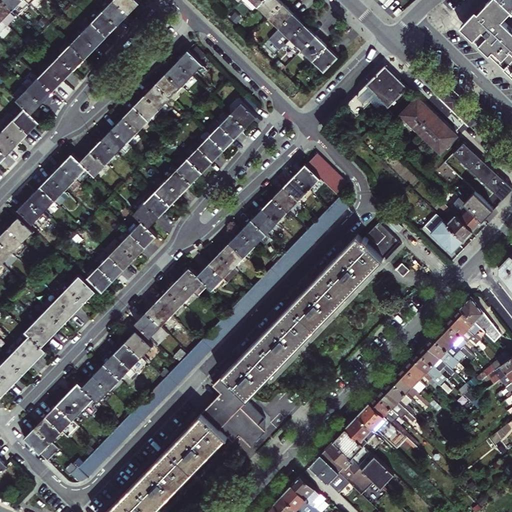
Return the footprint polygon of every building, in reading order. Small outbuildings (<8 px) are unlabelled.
[(0,0),(0,19),(0,20),(11,8),(2,0),(0,0)] [(2,0),(11,8),(16,13),(27,3),(24,0),(2,0)] [(127,13),(113,0),(111,0),(101,10),(116,25),(122,18),(127,13)] [(137,3),(137,2),(135,0),(113,0),(127,13),(133,7),(137,3)] [(257,6),(262,0),(242,0),(242,1),(252,11),(257,6)] [(268,17),(281,3),(278,0),(262,0),(257,6),(268,17)] [(511,8),(502,0),(487,0),(486,2),(483,0),(476,8),(474,10),(461,24),(496,58),(511,72),(511,26),(502,18),(511,8)] [(511,8),(511,0),(502,0),(511,8)] [(287,8),(281,3),(268,17),(279,28),(293,14),(287,8)] [(394,13),(397,16),(403,11),(399,7),(394,13)] [(116,25),(101,10),(90,21),(105,35),(110,30),(116,25)] [(298,19),(293,14),(279,28),(265,42),(277,53),(282,47),(304,24),(298,19)] [(99,42),(105,35),(90,21),(79,32),(94,47),(99,42)] [(309,30),(304,24),(282,47),(288,52),(293,58),(301,49),(315,35),(309,30)] [(94,47),(79,32),(68,43),(84,57),(89,52),(94,47)] [(320,40),(315,35),(301,49),(312,60),(326,45),(320,40)] [(78,63),(84,57),(68,43),(58,54),(73,68),(78,63)] [(332,51),(326,45),(312,60),(324,71),(338,57),(332,51)] [(202,65),(188,51),(183,56),(177,62),(192,76),(202,65)] [(47,65),(62,79),(67,74),(73,68),(58,54),(47,65)] [(324,71),(329,75),(342,61),(338,57),(324,71)] [(167,72),(181,86),(192,76),(177,62),(172,68),(167,72)] [(47,65),(36,76),(51,90),(56,84),(62,79),(47,65)] [(368,101),(370,102),(395,77),(389,71),(383,65),(343,106),(354,116),(368,101)] [(162,77),(156,84),(170,98),(181,86),(167,72),(162,77)] [(51,90),(36,76),(25,87),(40,101),(46,95),(51,90)] [(400,81),(395,77),(370,102),(380,112),(404,86),(400,81)] [(145,95),(159,109),(170,98),(156,84),(151,88),(145,95)] [(23,106),(29,112),(35,106),(40,101),(25,87),(14,98),(23,106)] [(141,99),(134,106),(149,120),(159,109),(145,95),(141,99)] [(414,95),(396,115),(402,121),(405,119),(440,151),(449,142),(456,134),(447,126),(425,105),(414,95)] [(245,97),(230,113),(245,127),(251,120),(254,118),(254,106),(245,97)] [(23,106),(11,118),(27,133),(33,126),(38,121),(29,112),(23,106)] [(149,120),(134,106),(130,110),(123,117),(137,131),(149,120)] [(220,123),(234,137),(239,132),(245,127),(230,113),(220,123)] [(118,123),(112,128),(127,142),(137,131),(123,117),(118,123)] [(27,133),(11,118),(1,128),(17,143),(22,138),(27,133)] [(229,143),(234,137),(220,123),(208,135),(223,149),(229,143)] [(336,138),(324,126),(319,130),(332,143),(336,138)] [(17,143),(1,128),(0,129),(0,149),(6,154),(11,148),(17,143)] [(101,139),(116,153),(127,142),(112,128),(107,133),(101,139)] [(223,149),(208,135),(198,146),(212,160),(217,154),(223,149)] [(350,152),(336,138),(332,143),(346,156),(350,152)] [(105,164),(116,153),(101,139),(97,143),(91,150),(105,164)] [(476,151),(464,141),(455,151),(503,198),(511,188),(511,185),(506,180),(489,164),(476,151)] [(198,146),(187,157),(201,171),(206,166),(212,160),(198,146)] [(105,164),(91,150),(86,155),(79,161),(87,169),(94,175),(105,164)] [(61,165),(76,179),(87,169),(79,161),(72,154),(67,159),(61,165)] [(312,170),(321,161),(316,156),(307,166),(312,170)] [(176,168),(190,182),(195,177),(201,171),(187,157),(176,168)] [(317,175),(326,166),(321,161),(312,170),(317,175)] [(312,170),(307,166),(305,163),(299,169),(294,174),(310,190),(321,179),(317,175),(312,170)] [(56,170),(50,176),(65,190),(76,179),(61,165),(56,170)] [(331,171),(326,166),(317,175),(321,179),(322,180),(331,171)] [(185,188),(190,182),(176,168),(165,179),(180,193),(185,188)] [(337,177),(331,171),(322,180),(326,184),(328,186),(337,177)] [(283,185),(299,201),(310,190),(294,174),(290,179),(283,185)] [(39,187),(54,202),(65,190),(50,176),(46,181),(39,187)] [(333,191),(342,182),(337,177),(328,186),(333,191)] [(180,193),(165,179),(154,190),(169,204),(174,199),(180,193)] [(348,187),(342,182),(333,191),(338,196),(348,187)] [(288,212),(299,201),(283,185),(278,191),(272,197),(288,212)] [(43,213),(54,202),(39,187),(34,192),(28,198),(43,213)] [(494,207),(475,189),(465,200),(484,218),(489,213),(494,207)] [(164,210),(169,204),(154,190),(144,201),(158,215),(164,210)] [(452,209),(457,213),(474,229),(479,223),(484,218),(465,200),(458,194),(448,205),(452,209)] [(338,196),(334,201),(345,212),(350,207),(338,196)] [(288,212),(272,197),(267,202),(262,208),(278,223),(288,212)] [(17,209),(32,223),(43,213),(28,198),(22,204),(17,209)] [(448,205),(441,199),(438,202),(449,212),(452,209),(448,205)] [(158,215),(144,201),(133,213),(140,220),(148,226),(154,220),(158,215)] [(334,201),(329,206),(340,217),(345,212),(334,201)] [(340,217),(329,206),(328,207),(324,212),(335,223),(340,217)] [(267,234),(278,223),(262,208),(257,212),(251,219),(267,234)] [(324,212),(319,217),(330,228),(335,223),(324,212)] [(474,229),(457,213),(448,222),(465,238),(469,233),(474,229)] [(13,221),(7,227),(22,241),(33,230),(18,216),(13,221)] [(318,218),(314,222),(325,233),(330,228),(319,217),(318,218)] [(459,244),(465,238),(448,222),(444,218),(432,230),(453,250),(459,244)] [(239,231),(256,246),(267,234),(251,219),(246,224),(239,231)] [(148,226),(140,220),(129,230),(146,246),(151,241),(157,235),(148,226)] [(314,222),(309,227),(320,238),(325,233),(314,222)] [(250,402),(253,398),(278,372),(320,329),(353,294),(401,244),(380,225),(364,241),(359,235),(346,248),(313,281),(277,318),(244,352),(221,375),(230,383),(244,397),(250,402)] [(0,234),(0,240),(11,251),(22,241),(7,227),(2,232),(0,234)] [(320,238),(309,227),(307,229),(304,232),(315,243),(320,238)] [(140,252),(146,246),(129,230),(118,242),(134,257),(140,252)] [(235,236),(229,242),(245,257),(256,246),(239,231),(235,236)] [(304,232),(299,238),(310,248),(315,243),(304,232)] [(296,241),(294,243),(305,254),(310,248),(299,238),(296,241)] [(0,261),(0,262),(11,251),(0,240),(0,261)] [(134,257),(118,242),(107,253),(123,269),(129,263),(134,257)] [(218,252),(235,268),(245,257),(229,242),(224,247),(218,252)] [(294,243),(289,248),(300,259),(305,254),(294,243)] [(285,252),(284,254),(295,264),(300,259),(289,248),(285,252)] [(224,279),(235,268),(218,252),(214,257),(208,263),(224,279)] [(107,253),(96,264),(112,280),(118,275),(123,269),(107,253)] [(511,253),(508,257),(502,263),(502,270),(511,282),(511,253)] [(284,254),(279,258),(290,269),(295,264),(284,254)] [(279,258),(274,263),(285,274),(290,269),(279,258)] [(396,268),(403,276),(410,269),(403,261),(396,268)] [(197,274),(203,281),(209,286),(213,290),(224,279),(208,263),(203,268),(197,274)] [(274,263),(270,268),(281,279),(285,274),(274,263)] [(112,280),(96,264),(85,275),(102,291),(107,286),(112,280)] [(179,277),(193,291),(199,296),(209,286),(203,281),(197,274),(189,267),(184,271),(179,277)] [(281,279),(270,268),(265,273),(276,284),(281,279)] [(263,275),(260,279),(271,289),(276,284),(265,273),(263,275)] [(95,290),(80,275),(69,286),(84,301),(89,296),(95,290)] [(182,303),(193,291),(179,277),(173,282),(167,289),(182,303)] [(260,279),(255,284),(266,294),(271,289),(260,279)] [(266,294),(255,284),(253,286),(250,288),(261,299),(266,294)] [(84,301),(69,286),(58,297),(74,312),(78,307),(84,301)] [(250,288),(245,294),(256,304),(261,299),(250,288)] [(156,300),(171,314),(182,303),(167,289),(162,294),(156,300)] [(242,296),(240,299),(251,309),(256,304),(245,294),(242,296)] [(466,299),(458,307),(473,321),(493,339),(501,332),(470,295),(466,299)] [(68,318),(74,312),(58,297),(47,308),(62,323),(68,318)] [(251,309),(240,299),(235,304),(246,314),(251,309)] [(160,325),(171,314),(156,300),(151,305),(145,311),(160,325)] [(232,308),(231,309),(242,319),(246,314),(235,304),(232,308)] [(455,311),(451,314),(473,334),(479,339),(485,345),(486,346),(489,343),(469,324),(473,321),(458,307),(455,311)] [(62,323),(47,308),(37,318),(52,333),(58,328),(62,323)] [(231,309),(226,314),(237,324),(242,319),(231,309)] [(160,325),(145,311),(140,316),(134,323),(156,343),(167,331),(160,325)] [(237,324),(226,314),(221,318),(221,319),(232,330),(237,324)] [(447,318),(445,321),(459,335),(462,337),(466,341),(473,334),(451,314),(447,318)] [(52,333),(37,318),(26,330),(30,334),(41,345),(47,339),(52,333)] [(232,330),(221,319),(216,324),(227,335),(232,330)] [(459,335),(445,321),(440,326),(438,329),(467,356),(471,352),(463,344),(462,345),(458,342),(455,339),(459,335)] [(216,324),(211,329),(222,340),(227,335),(216,324)] [(210,330),(206,335),(217,345),(222,340),(211,329),(210,330)] [(467,356),(438,329),(435,332),(431,336),(445,350),(450,345),(458,353),(456,354),(466,364),(470,359),(467,356)] [(151,345),(136,330),(131,334),(125,340),(141,356),(151,345)] [(30,334),(19,345),(35,361),(41,355),(46,350),(41,345),(30,334)] [(206,335),(201,339),(212,350),(217,345),(206,335)] [(445,350),(431,336),(428,339),(424,343),(453,370),(457,366),(451,361),(450,362),(448,360),(452,355),(445,350)] [(212,350),(201,339),(199,342),(196,344),(207,355),(212,350)] [(485,345),(479,339),(476,342),(482,348),(485,345)] [(130,367),(141,356),(125,340),(121,345),(114,352),(130,367)] [(453,370),(424,343),(421,347),(418,350),(438,370),(443,365),(451,374),(454,371),(453,370)] [(196,344),(191,350),(202,360),(207,355),(196,344)] [(35,361),(19,345),(8,357),(24,373),(30,367),(35,361)] [(188,353),(186,355),(197,365),(202,360),(191,350),(188,353)] [(438,370),(418,350),(414,353),(411,358),(439,384),(439,385),(446,377),(438,370)] [(497,356),(503,361),(511,355),(505,350),(497,356)] [(130,367),(114,352),(109,357),(103,363),(119,378),(130,367)] [(503,361),(495,368),(494,368),(497,372),(491,377),(494,382),(511,367),(511,354),(511,355),(503,361)] [(186,355),(182,359),(193,370),(197,365),(186,355)] [(8,357),(0,364),(0,370),(13,383),(19,378),(24,373),(8,357)] [(439,384),(411,358),(408,360),(403,365),(418,378),(422,374),(429,381),(428,382),(435,388),(439,384)] [(182,359),(177,364),(188,375),(193,370),(182,359)] [(119,378),(103,363),(99,368),(93,374),(109,389),(119,378)] [(174,367),(173,369),(183,380),(188,375),(177,364),(174,367)] [(413,383),(418,378),(403,365),(400,368),(396,373),(418,392),(420,389),(413,383)] [(511,367),(494,382),(481,392),(484,396),(510,376),(511,378),(511,367)] [(173,369),(168,373),(179,384),(183,380),(173,369)] [(0,370),(0,392),(2,394),(8,389),(13,383),(0,370)] [(179,384),(168,373),(164,378),(175,389),(179,384)] [(394,376),(389,380),(404,393),(407,390),(412,396),(414,394),(426,405),(428,402),(426,400),(418,392),(396,373),(394,376)] [(98,400),(109,389),(93,374),(88,379),(82,385),(94,396),(98,400)] [(230,383),(221,375),(216,381),(222,388),(219,391),(221,392),(235,406),(222,419),(239,436),(251,447),(259,439),(266,432),(243,409),(250,402),(244,397),(230,383)] [(175,389),(164,378),(159,383),(170,394),(175,389)] [(399,403),(403,408),(407,404),(405,402),(400,397),(404,393),(389,380),(386,384),(382,387),(399,403)] [(222,388),(216,381),(212,384),(219,391),(222,388)] [(94,396),(82,385),(79,382),(74,387),(68,393),(83,407),(94,396)] [(159,383),(154,388),(165,399),(170,394),(159,383)] [(380,390),(376,395),(397,415),(401,418),(405,414),(413,422),(415,419),(403,408),(399,403),(382,387),(380,390)] [(153,389),(149,394),(160,404),(165,399),(154,388),(153,389)] [(502,394),(506,398),(511,394),(508,390),(502,394)] [(227,438),(226,440),(231,444),(239,436),(222,419),(235,406),(221,392),(201,413),(227,438)] [(71,419),(83,407),(68,393),(63,398),(57,405),(71,419)] [(409,398),(404,393),(400,397),(405,402),(409,398)] [(160,404),(149,394),(144,399),(155,409),(160,404)] [(397,415),(376,395),(372,398),(369,402),(390,422),(413,444),(415,441),(392,420),(397,415)] [(426,400),(428,402),(434,408),(437,404),(429,397),(426,400)] [(142,401),(140,403),(151,414),(155,409),(144,399),(142,401)] [(390,422),(369,402),(364,407),(356,416),(374,432),(380,426),(383,429),(390,422)] [(140,403),(135,408),(146,419),(151,414),(140,403)] [(71,419),(57,405),(53,409),(47,415),(61,429),(71,419)] [(131,412),(130,414),(140,424),(146,419),(135,408),(131,412)] [(201,413),(183,431),(155,460),(121,495),(105,511),(154,511),(226,440),(227,438),(201,413)] [(130,414),(124,419),(135,430),(140,424),(130,414)] [(61,429),(47,415),(41,421),(36,426),(50,440),(61,429)] [(374,432),(356,416),(351,421),(345,428),(376,458),(388,445),(374,432)] [(121,423),(119,425),(130,435),(135,430),(124,419),(121,423)] [(503,424),(496,434),(502,438),(509,428),(503,424)] [(119,425),(114,430),(124,441),(130,435),(119,425)] [(50,440),(36,426),(31,431),(25,437),(47,459),(58,448),(50,440)] [(376,458),(345,428),(339,434),(332,441),(375,481),(382,488),(394,475),(376,458)] [(110,434),(109,436),(119,446),(124,441),(114,430),(110,434)] [(477,434),(472,430),(464,436),(469,441),(477,434)] [(119,446),(109,436),(103,441),(114,451),(119,446)] [(114,451),(103,441),(99,446),(110,456),(114,451)] [(368,489),(375,481),(332,441),(327,446),(319,454),(332,466),(338,460),(345,467),(349,463),(361,474),(356,479),(368,489)] [(89,456),(94,451),(87,444),(82,450),(89,456)] [(110,456),(99,446),(94,451),(105,461),(110,456)] [(105,461),(94,451),(89,456),(100,467),(105,461)] [(344,478),(332,466),(319,454),(314,460),(309,465),(334,489),(344,478)] [(100,467),(89,456),(84,461),(95,472),(100,467)] [(373,505),(386,491),(382,488),(375,481),(368,489),(356,479),(361,474),(349,463),(345,467),(338,460),(332,466),(344,478),(373,505)] [(95,472),(84,461),(79,466),(90,476),(95,472)] [(320,494),(300,475),(297,478),(291,485),(308,501),(309,502),(314,507),(316,505),(313,502),(320,494)] [(308,501),(291,485),(286,490),(280,496),(295,509),(296,510),(303,502),(305,504),(308,501)] [(324,497),(320,494),(313,502),(316,505),(324,497)] [(291,511),(295,509),(280,496),(275,501),(272,504),(280,511),(291,511)] [(299,511),(309,502),(308,501),(305,504),(303,502),(296,510),(297,511),(299,511)]
